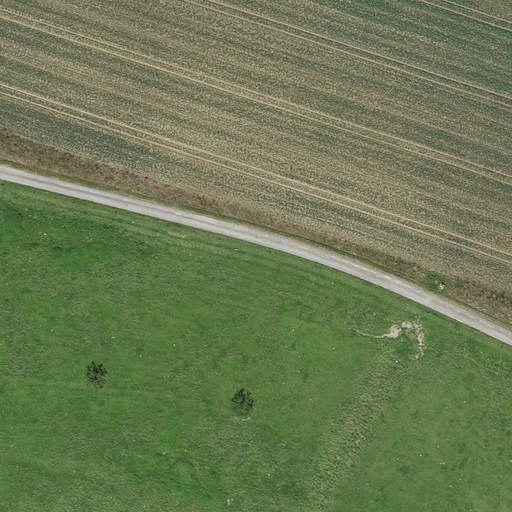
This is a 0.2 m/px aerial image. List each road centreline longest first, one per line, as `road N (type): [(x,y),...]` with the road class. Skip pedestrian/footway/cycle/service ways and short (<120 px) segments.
road 1 (track): [(0,171),(301,248)]
road 2 (track): [(511,340),(301,248)]
